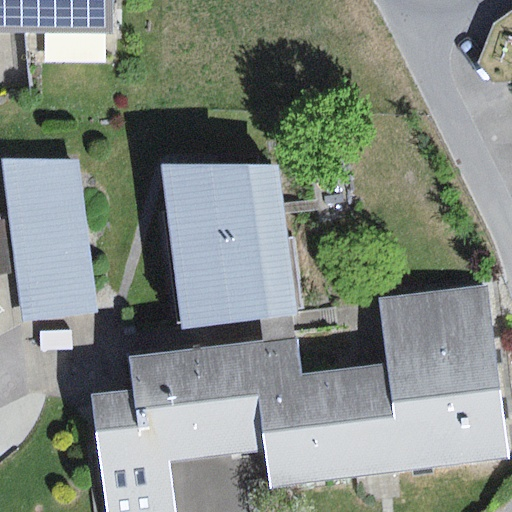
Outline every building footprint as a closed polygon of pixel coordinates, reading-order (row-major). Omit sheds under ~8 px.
[(0,0),(0,30),(23,32),(117,35),(116,0),(0,0)] [(511,12),(495,25),(480,62),(493,84),(511,82),(511,12)] [(117,35),(23,32),(34,99),(117,98),(117,35)] [(80,161),(3,160),(21,322),(98,316),(80,161)] [(278,168),(163,168),(180,329),(298,317),(278,168)] [(2,224),(0,223),(0,274),(8,273),(2,224)] [(133,391),(95,396),(108,511),(176,511),(171,462),(267,450),(271,482),(382,469),(505,454),(486,290),(381,303),(388,364),(306,374),(302,340),(129,361),(133,391)]
